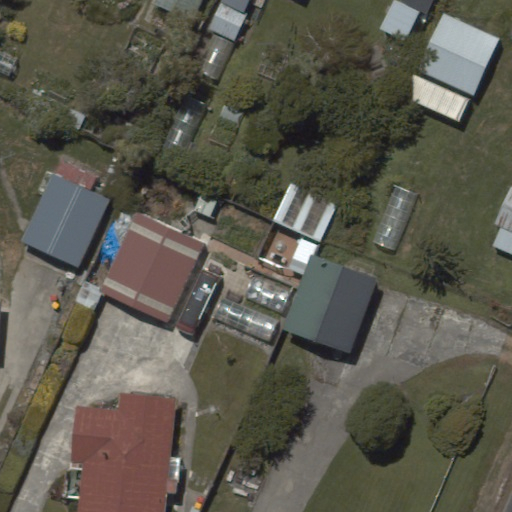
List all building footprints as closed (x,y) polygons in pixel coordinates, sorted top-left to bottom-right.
[(259,0),(222,0),(211,18),(239,35),(259,0)] [(445,3),(412,64),(472,97),(505,36),(445,3)] [(110,204),(56,175),(20,240),(74,269),(110,204)] [(292,175),(270,222),(324,246),(345,199),(292,175)] [(511,184),(511,185),(489,219),(502,228),(491,245),(511,258),(511,256),(511,184)] [(214,237),(147,200),(101,283),(168,320),(214,237)] [(381,280),(316,252),(282,330),(347,358),(381,280)] [(165,511),(171,398),(122,395),(121,407),(85,406),(79,511),(165,511)]
